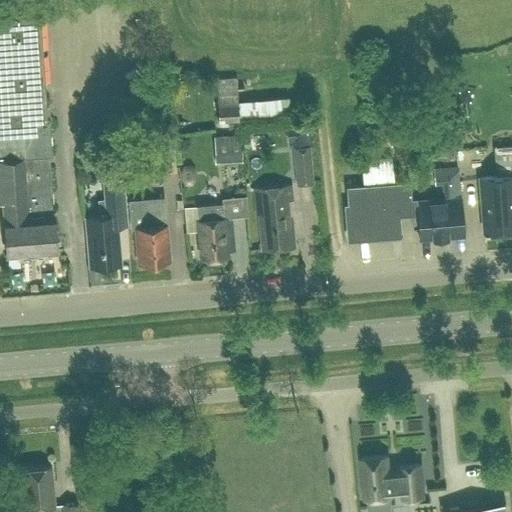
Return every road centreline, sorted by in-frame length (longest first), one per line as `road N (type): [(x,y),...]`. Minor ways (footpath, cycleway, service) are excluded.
road 1 (residential): [(0,317),(511,270)]
road 2 (secondary): [(149,353),(511,320)]
road 3 (unclassified): [(152,402),(511,367)]
road 4 (unclassified): [(0,416),(152,402)]
road 5 (secondary): [(0,367),(149,353)]
